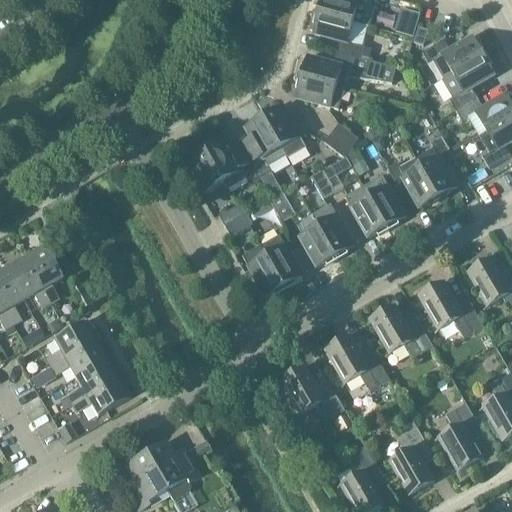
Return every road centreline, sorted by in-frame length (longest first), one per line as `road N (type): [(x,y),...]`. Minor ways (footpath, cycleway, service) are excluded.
road 1 (residential): [(256,357),(511,210)]
road 2 (residential): [(121,114),(256,357)]
road 3 (unclassified): [(301,0),(277,74),(170,137),(147,140)]
road 4 (residential): [(256,357),(69,468)]
road 5 (tertiary): [(0,183),(121,114)]
road 6 (tertiary): [(121,114),(157,79),(183,0)]
